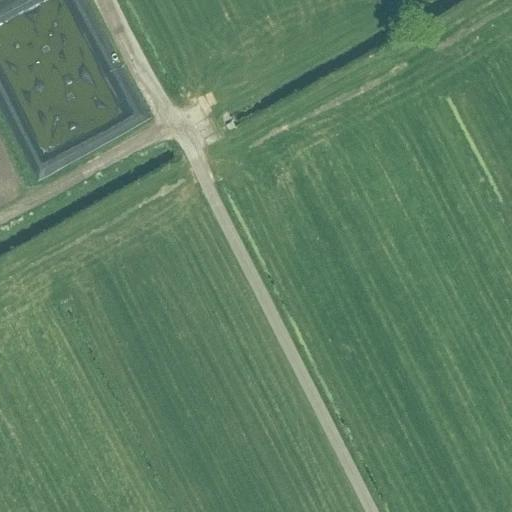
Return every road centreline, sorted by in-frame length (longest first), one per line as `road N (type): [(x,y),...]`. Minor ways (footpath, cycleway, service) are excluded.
road 1 (track): [(372,511),(112,0)]
road 2 (track): [(0,225),(177,128)]
